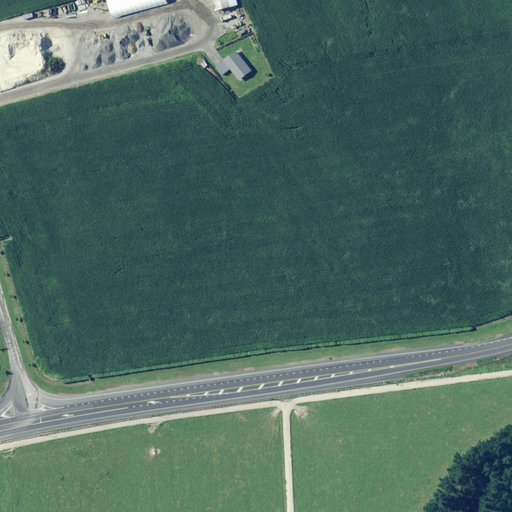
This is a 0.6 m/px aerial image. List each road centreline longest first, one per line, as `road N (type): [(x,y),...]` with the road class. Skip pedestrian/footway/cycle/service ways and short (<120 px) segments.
road 1 (trunk): [(0,426),(511,343)]
road 2 (unknown): [(0,309),(154,399)]
